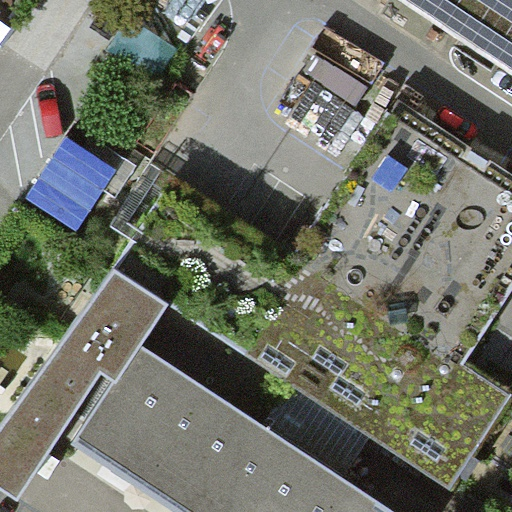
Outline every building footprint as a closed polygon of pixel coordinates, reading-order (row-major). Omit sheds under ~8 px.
[(511,0),(399,0),(511,72),(511,0)] [(343,33),(315,74),(362,107),(391,66),(343,33)] [(114,262),(165,295),(455,487),(511,399),(511,388),(464,356),(511,283),(511,193),(388,112),(285,268),(163,187),(114,262)] [(116,370),(165,295),(114,262),(0,434),(0,472),(19,485),(101,360),(116,370)] [(392,511),(136,341),(69,440),(177,511),(392,511)]
